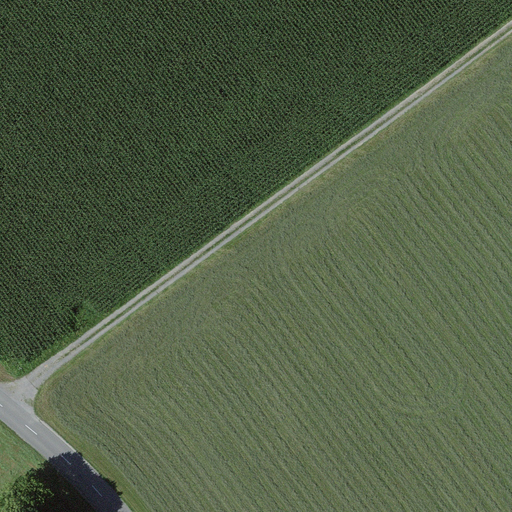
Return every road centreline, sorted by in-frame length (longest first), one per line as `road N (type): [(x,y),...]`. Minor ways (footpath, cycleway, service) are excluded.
road 1 (track): [(511,32),(47,371),(10,411)]
road 2 (tertiary): [(0,403),(115,511)]
